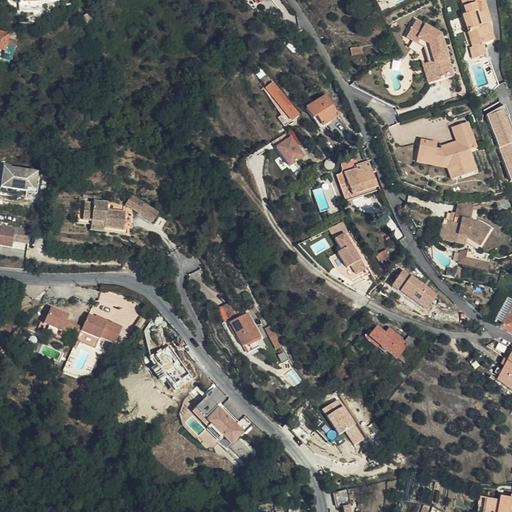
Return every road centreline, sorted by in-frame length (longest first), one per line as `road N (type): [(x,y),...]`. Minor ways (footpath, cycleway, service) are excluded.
road 1 (tertiary): [(319,511),(307,469),(205,363),(149,290),(108,278),(0,274)]
road 2 (unclassified): [(494,330),(420,254),(357,110),(293,0)]
road 3 (residential): [(494,330),(450,333),(366,304),(315,272),(266,214)]
